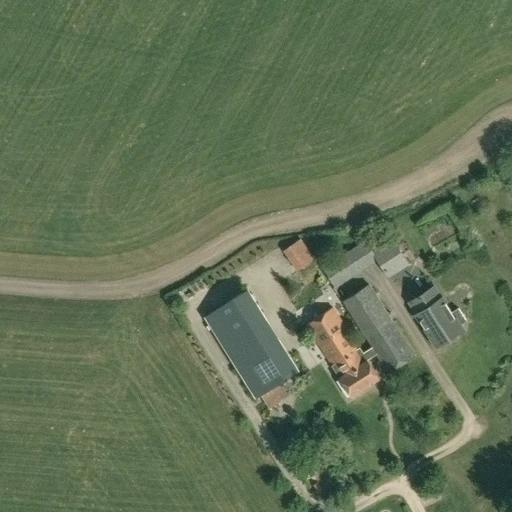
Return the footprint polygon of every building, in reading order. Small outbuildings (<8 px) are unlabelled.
[(388,279),(409,266),(390,237),(369,249),(388,279)] [(290,250),(303,274),(322,264),(309,239),(290,250)] [(360,246),(323,269),(336,289),(372,266),(360,246)] [(373,347),(367,350),(372,357),(376,354),(387,372),(413,356),(369,285),(344,301),(373,347)] [(433,287),(409,302),(416,313),(415,314),(436,347),(450,339),(452,340),(459,336),(459,333),(462,331),(459,326),(466,322),(458,309),(451,313),(441,298),(440,298),(433,287)] [(206,318),(257,399),(295,374),(261,320),(265,318),(248,291),(206,318)] [(372,357),(367,350),(362,354),(334,310),(306,327),(351,398),(379,381),(366,361),(372,357)] [(267,393),(276,411),(298,400),(289,382),(267,393)]
